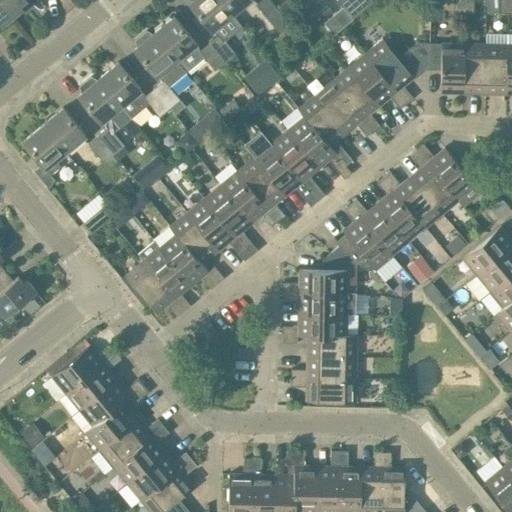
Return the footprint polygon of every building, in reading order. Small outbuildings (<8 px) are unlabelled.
[(0,0),(0,1),(12,16),(23,6),(20,3),(23,0),(0,0)] [(242,26),(232,13),(221,0),(191,0),(192,0),(189,2),(217,36),(219,34),(225,40),(242,26)] [(221,0),(232,13),(247,0),(221,0)] [(289,24),(269,0),(260,0),(255,4),(279,33),(289,24)] [(337,0),(342,5),(324,20),(334,32),(371,0),(337,0)] [(456,0),(456,11),(465,11),(465,0),(456,0)] [(465,0),(465,11),(473,11),(473,0),(465,0)] [(486,0),(486,11),(508,12),(508,0),(486,0)] [(0,22),(1,24),(12,16),(0,1),(0,22)] [(174,15),(154,32),(187,71),(204,57),(199,50),(201,48),(174,15)] [(136,47),(134,48),(162,82),(154,88),(170,107),(179,99),(169,86),(187,71),(154,32),(152,33),(147,30),(134,40),(136,47)] [(226,61),(235,53),(225,40),(219,34),(217,36),(209,42),(226,61)] [(424,68),(429,68),(430,42),(418,41),(399,57),(382,37),(365,51),(394,86),(411,72),(415,76),(424,68)] [(440,91),(463,92),(464,42),(441,41),(441,43),(430,42),(429,68),(441,69),(440,91)] [(226,61),(209,42),(201,48),(199,50),(204,57),(215,70),(226,61)] [(463,92),(484,92),(485,42),(464,42),(463,92)] [(484,92),(506,93),(507,43),(485,42),(484,92)] [(377,100),(394,86),(365,51),(348,65),(377,100)] [(154,88),(145,95),(118,61),(98,77),(131,118),(149,103),(159,116),(170,107),(154,88)] [(361,114),(377,100),(348,65),(332,79),(361,114)] [(251,85),(259,95),(281,76),(273,67),(251,85)] [(81,91),(78,94),(105,128),(98,134),(114,153),(124,145),(114,132),(131,118),(98,77),(96,79),(91,76),(79,85),(81,91)] [(344,128),(361,114),(332,79),(315,92),(344,128)] [(396,90),(406,101),(413,96),(403,84),(396,90)] [(399,107),(406,101),(396,90),(390,95),(399,107)] [(334,136),(344,128),(315,92),(297,107),(303,114),(304,113),(327,141),(328,141),(334,136)] [(233,99),(219,110),(227,120),(241,109),(233,99)] [(43,123),(65,151),(85,134),(63,107),(43,123)] [(363,117),(373,129),(379,123),(370,112),(363,117)] [(304,113),(303,114),(287,127),(316,163),(326,155),(333,149),(327,141),(304,113)] [(366,134),(373,129),(363,117),(357,123),(366,134)] [(55,159),(65,151),(43,123),(23,140),(51,173),(60,165),(55,159)] [(302,180),(312,191),(318,199),(324,193),(318,186),(306,171),(316,163),(287,127),(270,141),(302,180)] [(242,142),(252,153),(268,140),(258,128),(242,142)] [(87,143),(103,162),(114,153),(98,134),(87,143)] [(333,149),(346,164),(352,159),(334,136),(328,141),(327,141),(333,149)] [(318,199),(312,191),(302,180),(270,141),(254,155),(282,190),(293,182),(295,185),(305,197),(311,204),(318,199)] [(417,148),(427,160),(433,154),(424,143),(417,148)] [(420,165),(427,160),(417,148),(411,154),(420,165)] [(351,171),(346,164),(333,149),(326,155),(343,177),(351,171)] [(492,183),(470,156),(460,165),(447,149),(430,163),(458,198),(464,205),(492,183)] [(158,154),(132,172),(141,186),(167,168),(158,154)] [(266,204),(282,190),(254,155),(237,169),(266,204)] [(442,212),(458,198),(430,163),(413,177),(442,212)] [(249,218),(266,204),(237,169),(220,182),(249,218)] [(391,170),(384,176),(393,187),(400,182),(391,170)] [(387,192),(393,187),(384,176),(377,181),(387,192)] [(425,226),(442,212),(413,177),(396,190),(425,226)] [(257,248),(239,226),(249,218),(220,182),(204,196),(233,231),(251,254),(257,248)] [(425,226),(396,190),(379,204),(408,239),(425,260),(436,251),(419,231),(425,226)] [(149,200),(142,192),(134,198),(138,203),(145,204),(149,200)] [(244,259),(251,254),(233,231),(204,196),(187,210),(216,245),(226,237),(244,259)] [(351,203),(360,214),(367,209),(357,197),(351,203)] [(83,222),(91,232),(116,212),(107,202),(83,222)] [(269,207),(278,219),(285,213),(275,202),(269,207)] [(354,220),(360,214),(351,203),(344,208),(354,220)] [(379,204),(363,218),(392,253),(408,239),(379,204)] [(129,218),(134,214),(127,206),(119,212),(123,217),(129,218)] [(271,224),(278,219),(269,207),(262,213),(271,224)] [(199,258),(216,245),(187,210),(169,224),(175,232),(176,231),(199,259),(199,258)] [(374,267),(392,253),(363,218),(345,232),(336,240),(339,244),(354,263),(364,255),(374,267)] [(462,256),(476,273),(511,244),(497,227),(462,256)] [(176,231),(175,232),(159,245),(188,280),(206,266),(199,258),(199,259),(176,231)] [(453,253),(465,243),(455,232),(443,242),(453,253)] [(138,253),(142,258),(171,294),(188,280),(159,245),(154,239),(138,253)] [(323,268),(348,268),(354,263),(339,244),(323,258),(323,268)] [(476,273),(490,290),(511,271),(511,244),(476,273)] [(434,271),(421,255),(407,267),(420,282),(434,271)] [(154,308),(171,294),(142,258),(125,273),(154,308)] [(217,281),(224,276),(214,264),(207,270),(217,281)] [(302,267),(302,290),(348,291),(348,268),(323,268),(302,267)] [(210,287),(217,281),(207,270),(201,275),(210,287)] [(0,271),(0,309),(6,316),(37,291),(26,278),(23,281),(17,274),(8,281),(0,271)] [(511,271),(490,290),(503,306),(504,306),(511,299),(511,271)] [(423,287),(438,305),(446,298),(431,280),(423,287)] [(283,281),(283,289),(298,290),(298,281),(283,281)] [(298,298),(298,290),(283,289),(282,298),(298,298)] [(348,291),(302,290),(302,311),(347,313),(355,313),(356,291),(348,291)] [(181,291),(174,297),(184,308),(190,303),(181,291)] [(177,314),(184,308),(174,297),(168,303),(177,314)] [(40,306),(34,298),(25,305),(31,313),(40,306)] [(511,327),(511,299),(504,306),(503,306),(495,312),(510,329),(511,327)] [(446,314),(453,309),(446,300),(439,306),(446,314)] [(347,334),(347,333),(347,313),(302,311),(301,325),(282,325),(282,333),(297,333),(311,333),(347,334)] [(297,342),(297,333),(282,333),(282,341),(282,342),(297,342)] [(311,333),(310,355),(356,356),(356,333),(347,333),(347,334),(311,333)] [(98,353),(104,360),(115,350),(110,344),(98,353)] [(51,374),(65,391),(101,362),(86,345),(51,374)] [(480,355),(490,367),(499,360),(488,348),(480,355)] [(121,357),(115,350),(104,360),(110,366),(121,357)] [(310,355),(310,376),(356,377),(356,356),(310,355)] [(65,391),(79,408),(114,379),(101,362),(65,391)] [(291,376),(306,376),(306,368),(291,367),(291,376)] [(306,385),(306,376),(291,376),(291,385),(306,385)] [(355,400),(356,377),(310,376),(310,399),(355,400)] [(126,386),(131,393),(143,384),(137,377),(126,386)] [(128,397),(114,379),(79,408),(92,424),(93,425),(121,402),(128,397)] [(148,390),(143,384),(131,393),(137,399),(148,390)] [(84,430),(99,448),(134,419),(121,402),(93,425),(92,424),(84,430)] [(511,410),(511,409),(507,403),(501,409),(506,415),(511,410)] [(146,427),(152,433),(163,424),(158,417),(146,427)] [(99,448),(113,465),(148,436),(134,419),(99,448)] [(493,429),(497,426),(491,419),(484,425),(487,428),(493,429)] [(30,422),(20,431),(32,445),(42,437),(30,422)] [(169,430),(163,424),(152,433),(157,440),(169,430)] [(113,465),(127,481),(147,465),(162,452),(148,436),(113,465)] [(465,447),(462,442),(453,449),(460,457),(465,453),(465,447)] [(294,467),(295,467),(295,448),(287,448),(286,477),(273,477),(272,511),(294,511),(295,477),(294,477),(294,467)] [(315,511),(317,468),(304,468),(304,449),(295,448),(295,467),(294,467),(294,477),(295,477),(294,511),(315,511)] [(330,449),(330,468),(317,468),(315,511),(337,511),(339,468),(339,449),(330,449)] [(339,449),(339,468),(337,511),(359,511),(360,469),(347,468),(348,449),(339,449)] [(174,459),(179,466),(181,465),(191,457),(185,450),(174,459)] [(359,511),(380,511),(382,469),(382,450),(374,450),(373,469),(360,469),(359,511)] [(382,469),(380,511),(403,511),(404,470),(390,469),(391,450),(382,450),(382,469)] [(127,481),(141,498),(176,469),(162,452),(147,465),(127,481)] [(40,458),(45,463),(50,459),(46,453),(40,458)] [(511,456),(502,465),(511,476),(511,456)] [(191,457),(181,465),(179,466),(185,473),(196,463),(191,457)] [(252,465),(252,457),(244,457),(243,476),(229,476),(228,511),(250,511),(252,476),(252,465)] [(252,465),(252,476),(250,511),(272,511),(273,477),(260,476),(260,457),(252,457),(252,465)] [(51,471),(59,481),(67,474),(59,465),(51,471)] [(511,511),(511,476),(502,465),(485,479),(511,511)] [(152,511),(190,511),(178,496),(190,487),(176,469),(141,498),(152,511)] [(60,481),(73,497),(78,493),(65,477),(60,481)] [(85,511),(89,511),(96,507),(89,499),(81,506),(85,511)]
